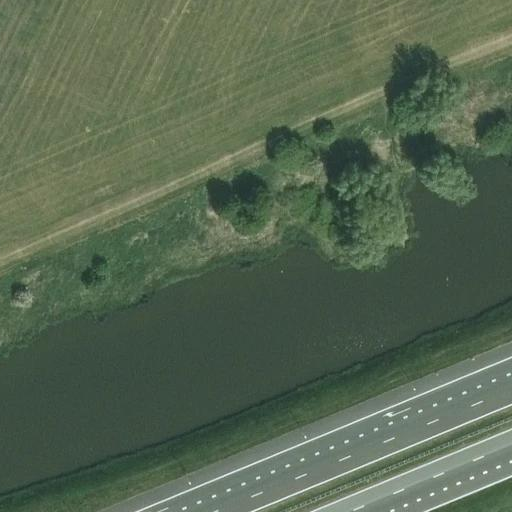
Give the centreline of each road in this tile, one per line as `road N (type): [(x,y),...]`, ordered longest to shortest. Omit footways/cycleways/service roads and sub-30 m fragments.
road 1 (track): [(511,43),(0,265)]
road 2 (motorway): [(511,389),(214,511)]
road 3 (motorway): [(351,511),(511,445)]
